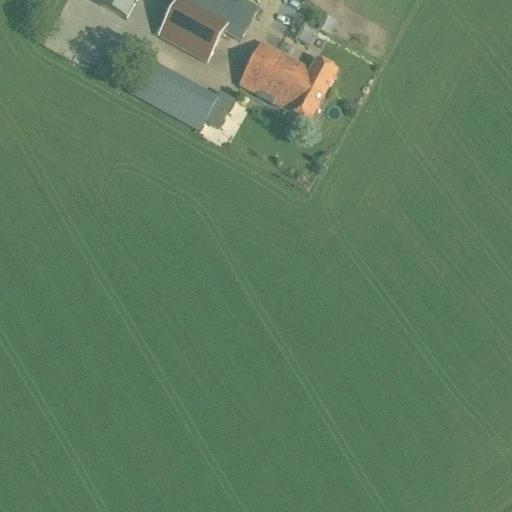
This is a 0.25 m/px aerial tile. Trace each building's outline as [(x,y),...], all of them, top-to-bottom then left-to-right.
[(89,0),(127,20),(137,0),(89,0)] [(240,43),(258,10),(241,0),(179,0),(158,38),(207,65),(223,34),(240,43)] [(281,13),(277,28),(293,32),(297,17),(281,13)] [(311,86),(326,94),(337,74),(316,62),(310,73),(262,46),(252,65),(302,93),(302,91),(307,94),(311,86)] [(220,103),(218,101),(145,62),(128,94),(201,133),(215,140),(228,116),(239,123),(247,109),(233,101),(231,105),(222,100),(220,103)] [(302,91),(302,93),(252,65),(240,88),(309,126),(326,94),(311,86),(307,94),(302,91)]
